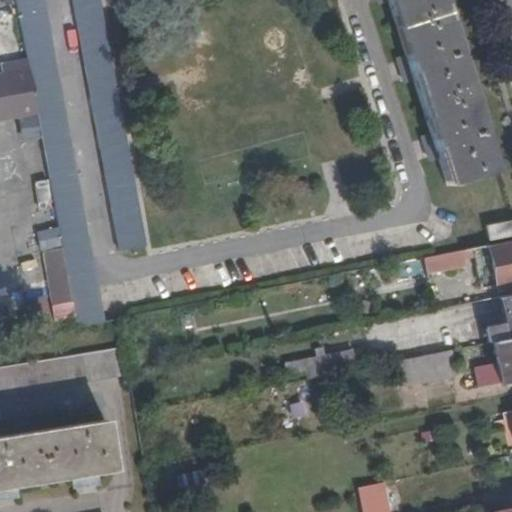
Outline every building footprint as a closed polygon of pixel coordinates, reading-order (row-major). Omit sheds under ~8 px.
[(40,0),(12,0),(22,53),(24,63),(31,105),(53,228),(57,248),(66,301),(71,329),(98,324),(40,0)] [(97,0),(69,0),(115,253),(141,248),(97,0)] [(496,172),(441,0),(387,0),(447,186),(496,172)] [(0,66),(24,63),(22,53),(0,57),(0,66)] [(24,63),(0,66),(0,110),(31,105),(24,63)] [(46,202),(41,174),(30,176),(34,203),(46,202)] [(511,235),(511,221),(488,226),(491,240),(511,235)] [(30,252),(36,251),(57,248),(53,228),(26,233),(30,252)] [(511,282),(511,242),(489,248),(496,285),(511,282)] [(45,305),(66,301),(57,248),(36,251),(45,305)] [(465,266),(462,250),(424,257),(428,275),(465,266)] [(511,338),(511,295),(499,298),(507,340),(511,338)] [(49,314),(51,334),(61,331),(58,312),(49,314)] [(511,338),(507,340),(490,343),(498,386),(511,382),(511,338)] [(111,350),(0,367),(0,394),(116,376),(111,350)] [(298,360),(301,381),(353,370),(348,350),(298,360)] [(448,351),(389,363),(395,388),(453,376),(448,351)] [(100,421),(0,436),(0,488),(109,471),(100,421)] [(388,511),(383,483),(357,488),(361,511),(388,511)]
